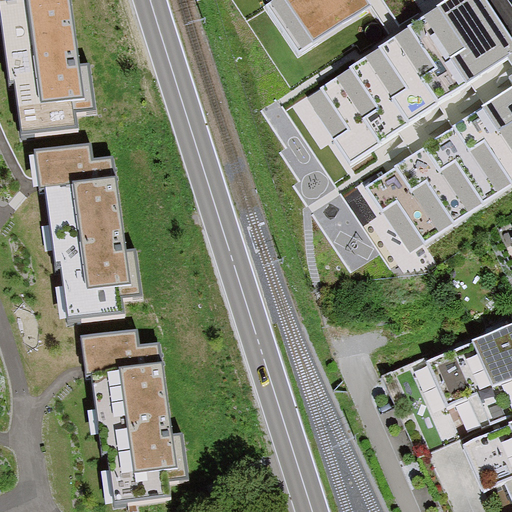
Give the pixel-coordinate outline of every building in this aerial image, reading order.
[(80,71),(70,0),(0,0),(0,22),(9,91),(15,90),(22,141),(78,133),(76,119),(96,116),(90,70),(80,71)] [(368,0),(275,0),(265,7),(296,56),(373,7),(368,0)] [(509,56),(511,53),(511,37),(485,0),(445,0),(304,99),(351,166),(509,56)] [(413,255),(511,186),(511,86),(365,187),(413,255)] [(127,256),(114,161),(96,163),(94,148),(36,156),(40,185),(41,194),(46,194),(57,275),(63,275),(70,325),(126,317),(124,304),(144,301),(137,254),(127,256)] [(511,330),(473,349),(495,395),(511,386),(511,330)] [(174,440),(161,346),(141,349),(139,334),(83,341),(87,371),(88,379),(92,379),(103,465),(110,464),(116,508),(172,500),(170,487),(190,484),(184,439),(174,440)] [(511,387),(494,396),(472,350),(427,371),(448,414),(477,401),(489,427),(511,416),(511,387)] [(511,438),(509,432),(464,454),(484,497),(511,484),(511,438)]
